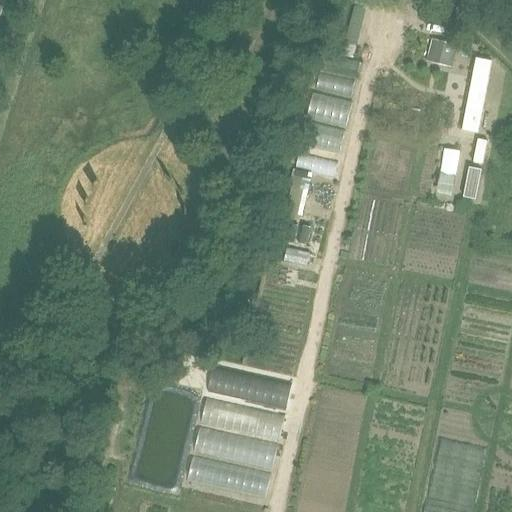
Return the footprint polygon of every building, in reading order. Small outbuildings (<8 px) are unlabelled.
[(433,39),(428,60),(450,65),(454,44),(433,39)] [(478,64),(465,134),(480,137),(494,67),(478,64)] [(351,98),(355,81),(320,73),(316,91),(351,98)] [(347,128),(353,103),(313,93),(307,119),(347,128)] [(339,155),(346,132),(307,122),(301,146),(339,155)] [(478,139),(473,164),(482,166),(488,141),(478,139)] [(335,179),(339,163),(299,154),(296,170),(312,173),(335,179)] [(476,200),(481,171),(469,168),(464,198),(476,200)] [(312,173),(296,170),(294,178),(303,180),(311,182),(312,173)] [(309,191),(311,182),(303,180),(294,178),(286,214),(297,216),(303,190),(309,191)] [(307,267),(310,254),(287,249),(284,262),(307,267)] [(287,410),(293,385),(214,367),(208,393),(287,410)] [(279,441),(285,416),(207,399),(201,424),(279,441)] [(272,471),(278,445),(200,428),(194,453),(272,471)] [(265,500),(272,474),(193,457),(187,483),(265,500)]
